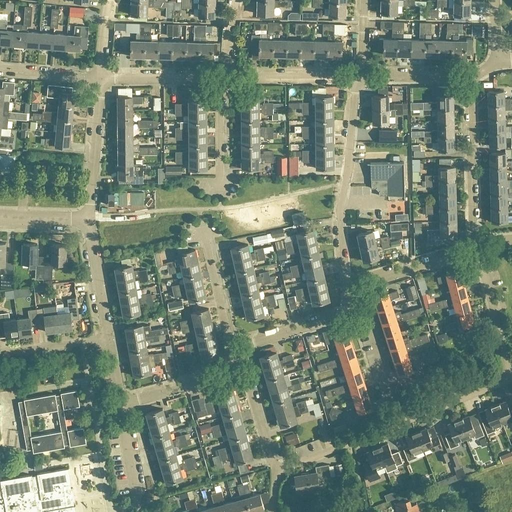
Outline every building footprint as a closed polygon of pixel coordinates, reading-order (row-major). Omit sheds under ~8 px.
[(397,1),(381,0),(381,14),(397,15),(397,1)] [(257,14),(257,15),(259,15),(272,15),(273,15),(273,7),(279,7),(279,2),(273,1),(258,1),(257,14)] [(147,16),(147,8),(164,8),(164,3),(131,2),(131,15),(131,16),(147,16)] [(330,3),(324,3),(312,2),(312,8),(329,9),(329,17),(345,17),(345,3),(330,3)] [(470,16),(470,3),(454,2),(454,16),(470,17),(470,16)] [(181,9),(199,9),(198,17),(214,18),(214,17),(215,4),(181,3),(181,9)] [(84,9),(70,8),(69,17),(83,18),(84,9)] [(13,32),(12,46),(25,47),(26,33),(27,26),(30,27),(31,17),(24,16),(23,26),(13,26),(13,32)] [(0,44),(12,46),(13,32),(6,31),(6,21),(0,20),(0,44)] [(397,56),(398,23),(380,22),(380,28),(392,29),(392,33),(392,40),(378,39),(378,49),(383,50),(383,56),(384,56),(384,55),(397,56)] [(403,23),(398,23),(397,56),(410,56),(411,56),(411,40),(403,40),(403,23)] [(145,24),(140,24),(139,35),(136,35),(136,41),(131,41),(130,57),(131,57),(144,57),(145,24)] [(151,25),(145,24),(144,57),(158,58),(158,42),(150,42),(151,25)] [(259,56),(273,56),(273,41),(273,36),(273,24),(268,24),(268,41),(260,40),(260,36),(251,36),(251,49),(259,50),(259,56)] [(425,24),(420,24),(419,35),(419,40),(411,40),(411,56),(424,56),(425,24)] [(453,24),(447,24),(447,35),(446,35),(446,41),(438,41),(438,57),(452,57),(453,24)] [(458,35),(458,24),(453,24),(452,57),(465,57),(465,58),(466,58),(466,55),(466,42),(458,42),(458,35)] [(74,36),(67,36),(66,50),(79,51),(79,49),(86,49),(87,38),(80,37),(81,27),(75,26),(74,36)] [(195,43),(186,43),(185,59),(186,59),(185,59),(200,59),(201,26),(195,26),(195,43)] [(213,44),(206,43),(206,38),(206,27),(201,26),(200,59),(212,59),(212,60),(213,60),(213,44)] [(328,37),(328,42),(327,58),(341,58),(342,42),(334,42),(334,34),(334,26),(328,26),(328,37)] [(346,26),(334,26),(334,34),(346,34),(346,26)] [(180,27),(180,35),(193,36),(193,28),(180,27)] [(472,27),(472,37),(482,37),(483,27),(472,27)] [(26,33),(25,47),(39,48),(40,34),(26,33)] [(53,35),(40,34),(39,48),(52,49),(53,35)] [(67,36),(53,35),(52,49),(66,50),(67,36)] [(425,35),(424,56),(438,57),(438,41),(430,41),(430,35),(425,35)] [(286,57),(287,41),(273,41),(273,56),(286,57)] [(287,57),(300,57),(300,41),(287,41),(286,57),(287,57)] [(314,58),(314,42),(300,41),(300,57),(313,57),(313,58),(314,58)] [(172,42),(158,42),(158,58),(172,58),(172,42)] [(186,43),(172,42),(172,58),(185,59),(186,43)] [(314,57),(327,58),(328,42),(314,42),(314,58),(314,57)] [(13,95),(14,89),(14,83),(4,83),(4,88),(0,87),(0,101),(3,102),(3,95),(13,95)] [(47,98),(50,98),(60,99),(59,106),(73,107),(74,94),(60,92),(61,87),(48,85),(47,98)] [(437,103),(423,103),(423,110),(431,110),(438,110),(453,110),(452,96),(452,89),(447,89),(437,89),(437,96),(437,103)] [(503,91),(488,92),(488,106),(504,105),(510,105),(511,105),(511,99),(503,100),(503,91)] [(373,96),(373,110),(388,110),(394,110),(403,110),(403,104),(393,104),(388,104),(388,96),(373,96)] [(117,98),(118,111),(132,111),(132,104),(142,104),(142,98),(142,97),(132,98),(118,98),(117,98)] [(241,110),(272,109),(272,104),(263,104),(263,107),(258,107),(258,97),(241,97),(241,98),(242,98),(242,109),(241,109),(241,110)] [(302,109),(333,109),(332,109),(332,97),(333,97),(316,97),(316,107),(311,107),(311,104),(302,104),(302,109)] [(175,110),(206,110),(205,98),(206,98),(189,98),(189,108),(184,108),(184,105),(175,105),(175,110)] [(17,120),(18,113),(8,112),(9,102),(3,102),(0,101),(0,115),(8,116),(8,119),(17,120)] [(489,119),(504,119),(504,105),(488,106),(489,119)] [(72,121),(73,107),(59,106),(58,113),(43,112),(43,114),(42,121),(51,122),(51,119),(72,121)] [(242,121),(242,122),(259,122),(258,112),(263,112),(263,115),(272,115),(272,109),(241,110),(242,110),(242,121)] [(316,112),(316,121),(333,121),(332,109),(333,109),(302,109),(302,115),(311,114),(311,112),(316,112)] [(189,122),(206,122),(206,110),(175,110),(175,116),(184,116),(184,113),(189,113),(189,122)] [(394,110),(388,110),(373,110),(373,124),(388,124),(388,118),(394,118),(394,115),(403,115),(403,110),(394,110)] [(438,110),(438,124),(453,123),(453,110),(438,110)] [(118,125),(132,125),(132,111),(118,111),(118,125)] [(33,113),(33,117),(33,120),(42,121),(43,114),(33,113)] [(51,119),(51,122),(51,124),(57,125),(56,133),(71,134),(72,121),(51,119)] [(489,119),(489,133),(504,133),(504,119),(489,119)] [(333,121),(316,121),(316,131),(311,131),(311,128),(302,128),(302,133),(333,133),(333,121)] [(175,134),(206,134),(206,122),(189,122),(189,132),(184,132),(184,129),(175,129),(175,134)] [(242,133),(242,134),(272,133),(272,128),(260,128),(260,130),(259,130),(259,122),(242,122),(242,133)] [(423,132),(424,138),(453,137),(453,123),(438,124),(438,131),(432,131),(432,132),(423,132)] [(118,125),(118,138),(132,138),(132,125),(118,125)] [(0,132),(0,129),(0,128),(0,148),(12,149),(14,137),(0,135),(0,132)] [(396,132),(379,132),(379,143),(396,143),(396,132)] [(69,147),(71,134),(56,133),(56,140),(46,139),(45,145),(55,146),(55,147),(69,148),(69,147)] [(242,145),(242,146),(259,146),(259,136),(264,136),(264,139),(272,139),(272,133),(242,134),(242,145)] [(316,136),(316,145),(333,145),(333,133),(302,133),(302,139),(311,139),(311,136),(316,136)] [(505,147),(504,133),(489,133),(490,147),(505,147)] [(189,137),(189,146),(206,146),(206,134),(175,134),(176,140),(184,140),(184,137),(189,137)] [(424,143),(438,143),(439,151),(454,151),(453,137),(424,138),(424,143)] [(118,138),(118,152),(132,152),(139,152),(139,148),(138,146),(132,146),(132,138),(118,138)] [(303,152),(303,157),(333,157),(333,145),(316,145),(316,155),(311,155),(311,152),(303,152)] [(420,145),(411,146),(411,151),(413,151),(413,158),(419,158),(424,158),(424,152),(420,152),(420,145)] [(176,158),(206,158),(206,146),(189,146),(189,156),(184,156),(184,153),(176,153),(176,158)] [(242,157),(242,158),(272,157),(272,152),(264,152),(264,155),(259,155),(259,146),(242,146),(242,157)] [(118,152),(118,165),(132,165),(132,152),(118,152)] [(505,153),(490,154),(490,168),(505,167),(511,167),(511,162),(505,162),(505,153)] [(0,155),(0,168),(4,173),(13,174),(15,157),(0,155)] [(273,163),(272,157),(242,158),(242,169),(242,170),(259,170),(259,164),(264,164),(264,163),(273,163)] [(333,157),(303,157),(303,163),(311,163),(311,160),(316,160),(316,169),(333,169),(333,157)] [(206,158),(176,158),(176,164),(184,164),(184,161),(189,161),(189,171),(206,170),(206,158)] [(286,174),(286,158),(277,158),(277,174),(286,174)] [(289,158),(289,177),(298,177),(297,158),(289,158)] [(379,196),(388,196),(404,196),(403,163),(370,163),(370,164),(371,164),(371,189),(376,188),(379,192),(379,196)] [(132,172),(132,165),(118,165),(118,178),(119,178),(119,179),(131,179),(131,185),(143,185),(142,178),(142,172),(132,172)] [(433,182),(439,182),(455,181),(454,167),(439,168),(439,176),(425,176),(425,182),(433,182)] [(490,168),(491,182),(506,181),(505,167),(490,168)] [(455,181),(439,182),(440,195),(455,195),(455,181)] [(506,181),(491,182),(491,195),(506,195),(511,194),(511,189),(506,189),(506,181)] [(440,209),(455,208),(455,195),(440,195),(440,209)] [(491,195),(491,209),(506,208),(506,195),(491,195)] [(440,222),(456,222),(455,208),(440,209),(440,222)] [(507,222),(506,208),(491,209),(492,223),(507,222)] [(305,222),(303,213),(292,215),(295,224),(305,222)] [(441,230),(427,230),(427,244),(445,243),(445,236),(456,236),(456,222),(440,222),(441,230)] [(407,224),(390,225),(391,232),(408,230),(407,224)] [(286,249),(316,243),(313,230),(297,234),(299,244),(294,245),(293,242),(285,244),(286,249)] [(280,231),(271,233),(273,239),(281,237),(280,231)] [(389,237),(374,240),(372,232),(357,235),(360,248),(375,245),(381,244),(390,242),(389,237)] [(253,238),(254,244),(254,246),(268,243),(267,236),(253,238)] [(5,244),(0,243),(0,275),(1,276),(12,276),(14,276),(14,264),(5,264),(5,244)] [(300,249),(302,258),(319,254),(316,243),(286,249),(287,254),(296,253),(295,250),(300,249)] [(22,263),(29,264),(29,270),(35,270),(35,280),(43,280),(44,266),(36,266),(36,264),(37,245),(23,244),(22,263)] [(66,247),(66,245),(52,245),(51,264),(65,265),(65,255),(69,255),(71,253),(71,249),(69,248),(66,247)] [(109,245),(109,253),(123,253),(123,245),(109,245)] [(250,255),(248,245),(231,249),(234,261),(264,254),(263,249),(262,249),(254,251),(255,254),(250,255)] [(378,259),(375,245),(360,248),(363,262),(378,259)] [(168,269),(198,262),(195,250),(178,254),(180,261),(167,264),(168,269)] [(234,261),(236,273),(253,269),(251,260),(256,259),(256,261),(265,259),(264,254),(234,261)] [(321,266),(319,254),(302,258),(304,267),(299,268),(299,265),(290,267),(291,273),(321,266)] [(182,268),(184,278),(200,274),(198,262),(168,269),(169,274),(177,272),(177,270),(182,268)] [(52,266),(44,266),(43,280),(52,280),(52,266)] [(117,281),(147,276),(146,271),(138,272),(138,271),(133,272),(132,266),(115,269),(115,270),(117,281)] [(305,272),(307,281),(324,278),(321,266),(291,273),(293,278),(301,276),(300,273),(305,272)] [(236,273),(239,284),(269,278),(268,272),(259,274),(260,277),(255,278),(253,269),(236,273)] [(448,282),(450,289),(464,285),(461,272),(460,272),(447,275),(447,276),(437,278),(439,284),(448,282)] [(173,292),(203,286),(200,274),(184,278),(186,288),(181,289),(180,286),(172,288),(173,292)] [(119,293),(136,290),(134,281),(139,280),(140,283),(148,281),(147,276),(117,281),(117,282),(119,293)] [(417,278),(423,295),(430,293),(424,276),(417,278)] [(239,284),(242,296),(258,292),(256,283),(261,282),(262,285),(270,283),(269,278),(239,284)] [(296,291),(297,296),(310,293),(326,289),(324,278),(307,281),(309,291),(305,292),(304,289),(296,291)] [(447,303),(467,298),(464,285),(450,289),(453,301),(445,303),(445,300),(437,302),(439,309),(448,307),(447,303)] [(187,292),(189,301),(206,298),(203,286),(173,292),(174,298),(183,296),(182,293),(187,292)] [(413,286),(405,288),(409,301),(417,299),(413,286)] [(297,296),(298,301),(306,299),(306,297),(310,295),(313,305),(329,301),(326,289),(310,293),(297,296)] [(121,305),(151,300),(150,294),(142,296),(142,299),(137,300),(136,290),(119,293),(121,305)] [(387,294),(374,298),(374,299),(378,312),(392,307),(389,300),(399,297),(397,291),(387,294)] [(242,296),(244,308),(274,301),(273,296),(265,298),(265,300),(260,302),(258,292),(242,296)] [(295,302),(298,301),(297,296),(287,298),(290,310),(297,309),(295,302)] [(455,308),(457,315),(471,311),(467,298),(447,303),(448,307),(448,310),(455,308)] [(69,313),(57,315),(59,331),(72,330),(71,320),(78,319),(76,300),(68,301),(69,313)] [(152,305),(151,300),(121,305),(123,316),(123,317),(140,314),(138,304),(143,304),(144,306),(152,305)] [(183,308),(181,301),(167,304),(169,311),(183,308)] [(274,301),(244,308),(247,320),(264,316),(261,306),(266,305),(267,308),(275,306),(274,301)] [(439,309),(437,302),(428,305),(430,311),(439,309)] [(44,309),(36,310),(38,324),(45,324),(46,333),(59,331),(57,315),(56,307),(44,308),(44,309)] [(382,324),(396,320),(402,318),(403,321),(412,319),(410,312),(401,315),(400,312),(394,314),(392,307),(378,312),(382,324)] [(181,328),(211,321),(208,309),(192,313),(194,323),(189,324),(188,321),(180,323),(181,328)] [(410,312),(412,319),(421,316),(418,309),(410,312)] [(38,324),(36,310),(28,311),(29,318),(17,320),(19,336),(32,335),(31,325),(38,324)] [(455,335),(462,333),(462,336),(470,334),(468,326),(474,324),(471,311),(457,315),(459,322),(449,324),(451,330),(454,329),(455,335)] [(0,329),(5,329),(6,338),(19,336),(17,320),(9,321),(8,314),(0,315),(0,329)] [(382,324),(386,337),(400,333),(396,320),(382,324)] [(195,328),(197,337),(214,333),(211,321),(181,328),(182,333),(191,331),(190,329),(195,328)] [(127,341),(158,336),(168,334),(167,328),(151,331),(150,326),(142,327),(142,326),(125,329),(126,329),(128,341),(127,341)] [(336,342),(338,349),(351,344),(347,332),(347,331),(334,336),(324,339),(326,345),(336,342)] [(186,351),(216,345),(214,333),(197,337),(199,346),(194,347),(194,344),(185,346),(186,351)] [(400,333),(386,337),(390,350),(410,344),(409,340),(408,338),(402,340),(400,333)] [(418,338),(420,344),(429,341),(427,335),(418,338)] [(129,353),(146,350),(145,340),(150,340),(150,342),(159,341),(158,336),(127,341),(128,341),(130,352),(129,353)] [(409,340),(410,344),(390,350),(394,363),(408,358),(406,352),(412,350),(411,347),(420,344),(418,338),(409,340)] [(338,349),(342,362),(355,357),(351,344),(338,349)] [(195,352),(200,351),(202,361),(219,357),(216,345),(186,351),(188,357),(196,355),(195,352)] [(132,365),(162,359),(161,356),(161,354),(153,355),(152,355),(147,355),(146,350),(129,353),(130,353),(132,364),(132,365)] [(429,366),(439,356),(434,351),(424,361),(429,366)] [(263,369),(293,361),(291,355),(283,358),(284,361),(279,362),(276,353),(260,357),(260,358),(263,369)] [(355,357),(342,362),(346,374),(360,370),(355,357)] [(172,358),(162,359),(162,364),(165,363),(166,371),(175,370),(172,358)] [(410,365),(408,358),(394,363),(398,375),(399,375),(399,376),(412,372),(412,371),(422,368),(420,362),(410,365)] [(163,365),(162,364),(162,359),(132,365),(134,376),(134,377),(150,374),(149,368),(155,367),(154,366),(163,365)] [(335,360),(326,363),(328,370),(337,367),(335,360)] [(267,381),(283,376),(280,367),(285,365),(286,368),(294,366),(293,361),(263,369),(263,370),(264,370),(267,381)] [(319,373),(328,370),(326,363),(317,366),(319,373)] [(442,375),(439,364),(428,367),(431,378),(442,375)] [(350,387),(364,383),(360,370),(346,374),(350,387)] [(290,381),(288,375),(283,376),(267,381),(270,392),(299,384),(298,378),(290,381)] [(354,400),(368,396),(364,383),(350,387),(354,400)] [(273,404),(290,399),(287,390),(292,388),(293,391),(301,389),(299,384),(270,392),(270,393),(274,404),(273,404)] [(334,389),(336,395),(345,392),(343,386),(334,389)] [(206,410),(236,401),(232,390),(233,390),(233,389),(216,394),(219,403),(214,405),(213,402),(205,404),(206,410)] [(336,395),(334,389),(325,392),(327,398),(336,395)] [(70,445),(70,447),(86,444),(83,428),(67,431),(65,422),(63,410),(79,407),(76,391),(60,394),(61,395),(55,396),(55,395),(24,400),(24,401),(18,403),(27,451),(33,450),(34,453),(64,448),(64,446),(70,445)] [(368,396),(354,400),(356,407),(347,410),(349,416),(358,413),(372,409),(372,408),(368,396)] [(191,401),(194,412),(196,413),(201,411),(197,399),(191,401)] [(292,408),(290,399),(273,404),(274,404),(277,415),(306,407),(305,401),(296,404),(297,407),(292,408)] [(220,408),(223,417),(239,413),(239,412),(236,401),(206,410),(208,415),(216,412),(215,410),(220,408)] [(505,402),(495,406),(502,424),(510,421),(511,425),(511,411),(509,412),(505,402)] [(306,407),(308,411),(312,410),(314,418),(321,416),(317,403),(306,407)] [(494,428),(502,424),(495,406),(484,410),(489,421),(482,423),(487,435),(496,431),(494,428)] [(308,412),(306,407),(277,415),(277,416),(280,427),(297,422),(295,417),(300,416),(300,414),(308,412)] [(341,419),(344,412),(331,408),(328,414),(331,415),(334,426),(342,424),(340,419),(341,419)] [(149,426),(179,418),(177,412),(169,415),(170,418),(165,419),(162,410),(146,414),(146,415),(150,426),(149,426)] [(196,413),(197,418),(207,415),(205,410),(201,411),(196,413)] [(239,413),(223,417),(226,427),(221,428),(220,425),(212,428),(213,433),(243,424),(242,424),(239,413)] [(468,417),(458,421),(465,439),(473,436),(475,440),(484,436),(479,424),(473,427),(468,417)] [(180,423),(179,418),(149,426),(150,426),(153,437),(153,438),(169,433),(166,424),(171,422),(172,425),(180,423)] [(457,442),(465,439),(458,421),(448,425),(452,435),(445,438),(450,450),(459,446),(457,442)] [(227,431),(230,440),(246,436),(246,435),(246,436),(242,424),(243,424),(213,433),(215,438),(223,435),(222,433),(227,431)] [(426,429),(416,433),(423,452),(431,448),(433,452),(442,449),(437,437),(430,439),(426,429)] [(169,433),(153,438),(156,449),(185,441),(184,436),(176,438),(177,441),(172,442),(169,433)] [(415,455),(423,452),(416,433),(405,437),(410,448),(403,450),(408,462),(417,458),(415,455)] [(218,451),(220,456),(249,447),(246,436),(230,440),(232,450),(227,451),(226,448),(218,451)] [(159,460),(159,461),(176,456),(173,447),(178,445),(179,448),(187,446),(185,441),(156,449),(159,460)] [(387,444),(377,449),(384,467),(387,474),(397,470),(396,467),(403,464),(398,452),(391,455),(387,444)] [(221,461),(229,459),(230,459),(234,464),(253,459),(252,459),(249,448),(249,447),(220,456),(221,461)] [(376,470),(384,467),(377,449),(366,453),(370,463),(364,466),(370,482),(379,478),(376,470)] [(442,464),(448,461),(445,453),(439,455),(442,464)] [(455,455),(449,458),(453,467),(454,471),(460,468),(459,464),(455,455)] [(178,465),(176,456),(159,461),(160,461),(163,472),(192,464),(191,458),(182,461),(183,464),(178,465)] [(194,469),(192,464),(163,472),(163,473),(163,472),(166,484),(182,479),(180,470),(185,468),(185,471),(194,469)] [(318,480),(331,478),(328,465),(315,467),(316,473),(294,477),(297,494),(319,490),(318,480)] [(334,466),(336,476),(343,475),(341,465),(334,466)] [(31,477),(31,476),(0,481),(0,483),(0,482),(0,511),(75,511),(75,506),(74,507),(73,503),(75,503),(72,489),(71,489),(70,485),(71,485),(68,469),(53,472),(37,475),(38,476),(31,477)] [(248,484),(242,486),(249,511),(256,511),(264,510),(259,495),(250,497),(249,493),(250,493),(248,484)] [(231,498),(233,502),(235,511),(249,511),(242,486),(237,487),(239,496),(231,498)] [(221,492),(216,494),(221,511),(235,511),(233,502),(223,505),(222,501),(223,501),(221,492)] [(216,507),(206,510),(206,511),(221,511),(216,494),(210,495),(213,504),(214,503),(216,507)] [(206,511),(206,510),(198,511),(196,511),(195,509),(197,508),(194,500),(189,501),(192,511),(206,511)] [(192,511),(189,501),(184,503),(186,510),(180,511),(192,511)] [(409,502),(395,506),(397,511),(399,511),(417,511),(416,505),(411,506),(409,502)]
